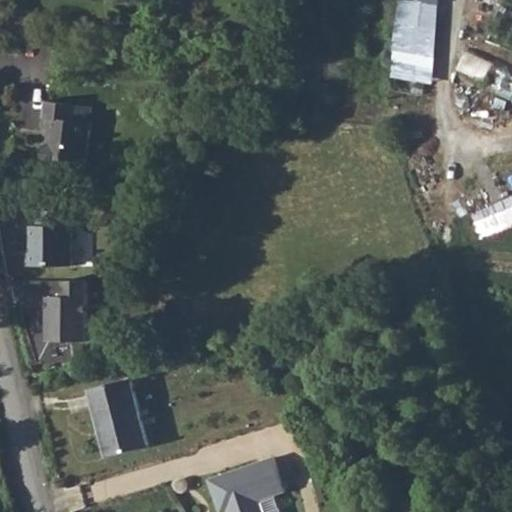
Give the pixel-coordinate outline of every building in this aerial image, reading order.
[(439,26),(441,0),(420,0),(423,0),(421,24),(439,26)] [(468,72),(511,95),(511,68),(480,51),(468,72)] [(49,88),(47,107),(55,108),(51,155),(92,159),(97,112),(81,110),(82,91),(49,88)] [(72,211),(42,211),(42,227),(36,227),(37,252),(34,254),(34,267),(78,266),(78,233),(75,233),(74,212),(72,211)] [(91,278),(67,279),(67,294),(51,295),(52,312),(54,312),(54,318),(52,318),(52,339),(92,338),(91,278)] [(132,379),(91,388),(105,456),(147,447),(132,379)] [(300,500),(289,466),(224,486),(231,511),(274,511),(273,508),(300,500)]
